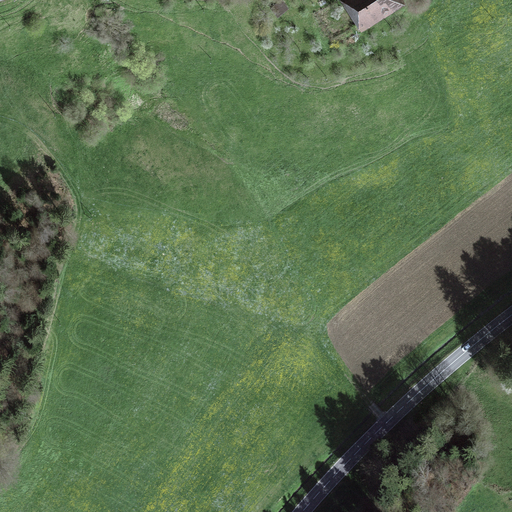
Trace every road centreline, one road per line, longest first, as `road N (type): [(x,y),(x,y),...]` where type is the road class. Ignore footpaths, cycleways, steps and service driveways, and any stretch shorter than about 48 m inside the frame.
road 1 (track): [(0,471),(27,417),(81,187),(26,133),(0,120)]
road 2 (secondary): [(511,315),(407,403),(302,511)]
